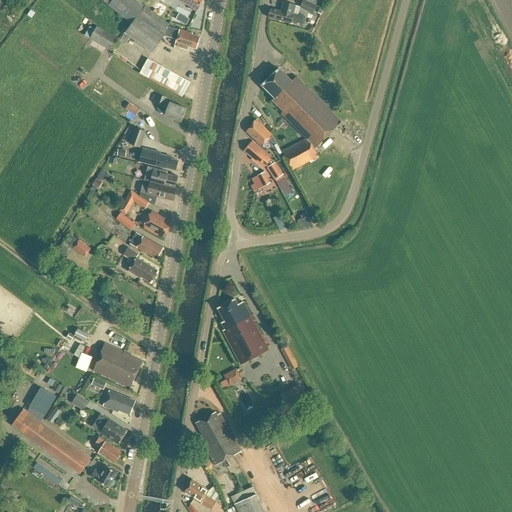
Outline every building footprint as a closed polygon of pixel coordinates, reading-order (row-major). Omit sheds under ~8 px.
[(134,0),(101,0),(133,24),(120,41),(125,45),(131,37),(152,53),(164,36),(166,35),(177,39),(175,47),(188,51),(189,47),(197,49),(200,37),(192,35),(193,34),(168,27),(169,25),(145,7),(144,8),(134,0)] [(180,0),(180,1),(198,11),(203,0),(180,0)] [(313,14),(317,6),(305,0),(303,0),(300,7),(313,14)] [(271,9),(269,18),(292,24),(293,22),(303,25),(305,17),(294,14),(296,6),(284,3),(281,11),(271,9)] [(97,27),(90,39),(112,51),(119,39),(97,27)] [(140,73),(182,97),(190,83),(148,59),(140,73)] [(318,156),(311,143),(316,148),(342,123),(296,77),(292,82),(279,69),(262,85),(275,98),(273,101),(284,112),(282,113),(307,139),(283,152),(292,170),(318,156)] [(165,115),(182,122),(187,109),(164,100),(165,97),(160,95),(157,104),(167,109),(165,115)] [(139,111),(129,104),(126,109),(136,116),(139,111)] [(262,147),(272,136),(270,133),(256,120),(246,132),(262,147)] [(136,128),(130,144),(140,147),(146,132),(136,128)] [(272,158),(253,142),(245,151),(253,158),(252,159),(263,169),(266,165),(272,158)] [(277,155),(282,153),(277,144),(272,147),(277,155)] [(166,168),(176,170),(178,161),(171,159),(172,157),(160,155),(161,153),(144,148),(140,162),(166,169),(166,168)] [(275,180),(284,175),(272,158),(266,165),(275,180)] [(175,188),(178,177),(167,174),(167,172),(148,167),(145,180),(175,188)] [(264,172),(252,180),(257,189),(263,186),(267,193),(273,190),(269,183),(270,183),(264,172)] [(285,191),(293,187),(286,175),(279,180),(285,191)] [(154,206),(156,196),(174,201),(177,189),(150,182),(149,187),(143,185),(141,192),(140,196),(154,206)] [(136,202),(140,197),(132,191),(127,198),(133,202),(134,201),(136,202)] [(140,197),(137,202),(146,208),(149,203),(140,197)] [(164,239),(172,224),(164,220),(165,218),(152,211),(150,216),(146,214),(145,217),(143,216),(139,223),(144,226),(143,227),(144,228),(144,229),(157,237),(158,236),(164,239)] [(131,231),(135,225),(120,214),(116,220),(131,231)] [(299,219),(302,228),(313,224),(310,216),(299,219)] [(130,244),(157,259),(163,248),(136,233),(130,244)] [(90,248),(79,240),(74,247),(85,255),(90,248)] [(134,262),(129,271),(141,279),(142,277),(152,283),(159,272),(137,258),(139,254),(129,248),(124,255),(134,262)] [(241,365),(269,350),(243,302),(238,305),(235,299),(218,308),(225,321),(222,323),(225,330),(223,331),(241,365)] [(86,342),(89,335),(78,329),(75,336),(78,337),(77,340),(82,342),(83,340),(86,342)] [(94,355),(84,352),(86,345),(79,343),(76,355),(81,356),(77,367),(89,371),(94,355)] [(142,362),(135,359),(136,358),(105,343),(93,371),(131,388),(142,362)] [(284,347),(291,369),(298,366),(292,345),(284,347)] [(238,367),(225,374),(231,385),(244,379),(238,367)] [(56,382),(41,373),(38,378),(53,387),(56,382)] [(107,383),(97,379),(96,378),(93,385),(104,390),(107,383)] [(62,386),(57,383),(54,389),(58,392),(62,386)] [(307,397),(301,386),(283,397),(289,407),(307,397)] [(92,458),(42,422),(57,396),(42,388),(28,412),(24,409),(12,425),(19,430),(20,429),(24,432),(24,433),(80,474),(92,458)] [(120,411),(130,415),(136,401),(109,391),(106,398),(103,397),(100,404),(104,405),(103,406),(119,413),(120,411)] [(84,411),(90,402),(78,395),(72,403),(84,411)] [(53,422),(59,414),(61,411),(56,407),(48,419),(53,422)] [(216,412),(196,423),(202,436),(201,437),(209,452),(208,452),(216,466),(221,463),(225,470),(231,467),(227,459),(242,451),(221,414),(218,415),(216,412)] [(119,444),(127,431),(109,419),(101,414),(92,427),(101,432),(101,433),(119,444)] [(60,427),(64,422),(59,419),(55,424),(60,427)] [(116,462),(121,453),(110,446),(111,445),(99,438),(94,445),(100,449),(99,452),(106,456),(107,456),(116,462)] [(61,483),(64,479),(38,463),(35,468),(61,483)] [(109,487),(118,473),(107,466),(102,474),(95,470),(91,476),(98,480),(98,481),(109,487)] [(216,502),(219,498),(214,487),(213,487),(209,491),(192,480),(185,492),(195,498),(194,499),(201,504),(202,504),(212,510),(216,502)] [(264,511),(257,495),(256,495),(253,487),(235,495),(238,503),(235,504),(238,511),(264,511)] [(69,502),(77,507),(79,508),(82,503),(72,497),(69,502)] [(31,511),(13,502),(8,511),(31,511)]
